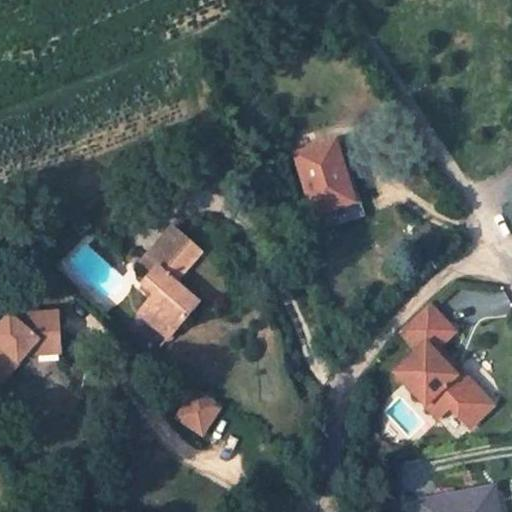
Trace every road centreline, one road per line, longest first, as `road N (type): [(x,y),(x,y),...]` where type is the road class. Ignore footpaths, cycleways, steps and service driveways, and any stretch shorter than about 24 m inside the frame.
road 1 (track): [(493,247),(426,279),(344,381),(322,511)]
road 2 (residential): [(511,278),(337,0)]
